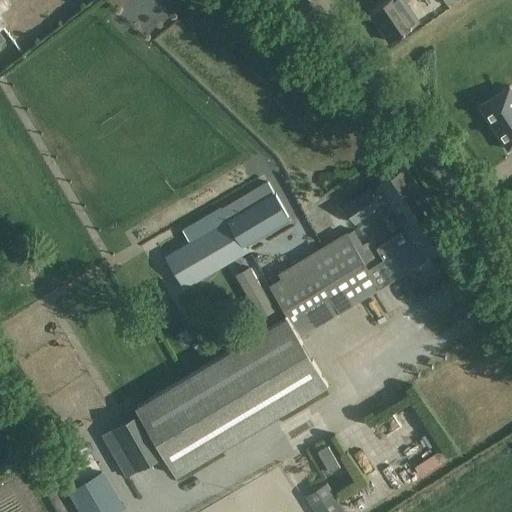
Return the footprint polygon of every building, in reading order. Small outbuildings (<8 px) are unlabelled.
[(386,0),(370,12),(391,41),(407,30),(420,21),(407,2),(409,0),(446,0),(449,4),(454,0),(386,0)] [(511,88),(510,86),(480,106),(509,150),(511,147),(511,88)] [(417,214),(431,205),(406,166),(379,183),(381,186),(373,192),(371,188),(343,205),(354,223),(379,208),(392,229),(403,223),(406,228),(420,219),(417,214)] [(191,241),(178,249),(197,281),(249,250),(245,244),(290,217),(269,182),(224,209),(223,207),(184,230),(191,241)] [(384,257),(368,267),(380,286),(411,268),(427,258),(425,254),(435,248),(450,238),(452,237),(431,205),(417,214),(420,219),(406,228),(378,246),(378,248),(384,257)] [(282,279),(271,286),(286,311),(312,296),(308,289),(361,256),(368,267),(384,257),(378,248),(378,246),(373,238),(372,238),(369,240),(363,244),(354,229),(348,233),(280,274),(282,279)] [(312,296),(286,311),(288,313),(289,316),(300,335),(338,312),(380,286),(368,267),(361,256),(308,289),(312,296)] [(299,336),(300,335),(289,316),(136,407),(138,411),(164,454),(178,477),(329,387),(299,336)] [(126,476),(164,454),(138,411),(101,433),(126,476)] [(319,451),(330,472),(341,466),(329,445),(319,451)] [(102,473),(71,491),(83,511),(118,511),(123,509),(102,473)] [(346,511),(329,483),(317,490),(330,511),(346,511)]
